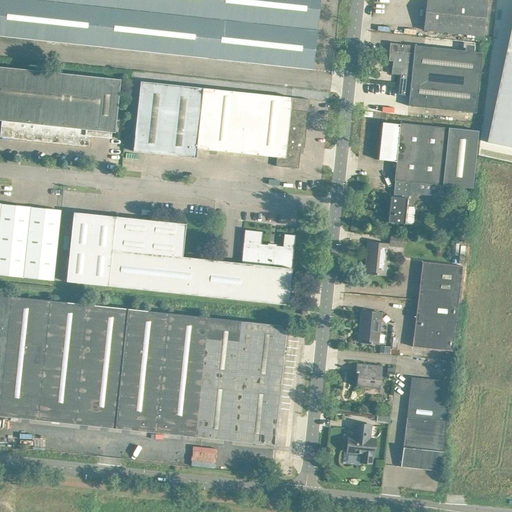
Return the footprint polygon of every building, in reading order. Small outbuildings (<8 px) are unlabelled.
[(0,0),(0,36),(312,70),(319,0),(0,0)] [(487,0),(426,0),(424,30),(484,36),(487,0)] [(511,27),(489,137),(511,141),(511,27)] [(482,53),(424,47),(414,46),(390,43),(388,61),(393,61),(391,74),(401,75),(398,95),(409,96),(408,106),(476,113),(482,53)] [(91,131),(111,133),(115,133),(121,80),(0,67),(0,121),(1,121),(0,134),(0,137),(89,147),(91,131)] [(304,148),(309,100),(140,82),(133,151),(196,158),(197,149),(277,157),(276,167),(298,169),(300,148),(304,148)] [(399,124),(391,124),(379,122),(375,160),(395,161),(395,162),(397,163),(395,181),(441,185),(472,189),(478,131),(400,123),(399,124)] [(415,207),(409,207),(410,199),(414,194),(440,197),(441,185),(395,181),(394,197),(390,196),(387,222),(413,225),(415,207)] [(0,275),(53,281),(60,211),(0,204),(0,275)] [(295,236),(289,235),(284,234),(283,247),(261,244),(262,232),(245,230),(241,263),(180,257),(184,224),(120,218),(73,213),(66,283),(288,305),(295,236)] [(403,247),(404,236),(391,234),(389,246),(403,247)] [(368,243),(365,273),(384,275),(387,244),(368,243)] [(422,262),(419,291),(417,300),(458,305),(462,267),(422,262)] [(0,416),(114,428),(127,309),(8,296),(0,370),(0,416)] [(452,352),(458,305),(417,300),(412,347),(452,352)] [(114,428),(194,437),(207,318),(127,309),(114,428)] [(362,311),(359,342),(378,344),(381,313),(362,311)] [(207,318),(194,437),(274,445),(286,326),(207,318)] [(356,363),(356,371),(356,372),(357,373),(356,386),(380,389),(382,366),(356,363)] [(440,470),(444,440),(451,381),(412,377),(401,466),(440,470)] [(373,455),(375,440),(369,440),(370,425),(356,424),(355,438),(349,437),(347,453),(362,454),(362,462),(371,463),(372,455),(373,455)] [(77,511),(79,496),(50,494),(49,511),(56,511),(77,511)]
